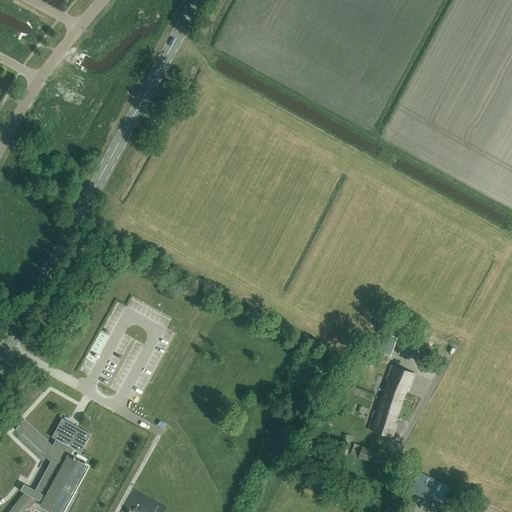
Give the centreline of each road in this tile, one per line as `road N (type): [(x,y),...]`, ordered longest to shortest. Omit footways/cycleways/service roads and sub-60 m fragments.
road 1 (tertiary): [(0,360),(200,0)]
road 2 (residential): [(389,511),(394,453),(439,371)]
